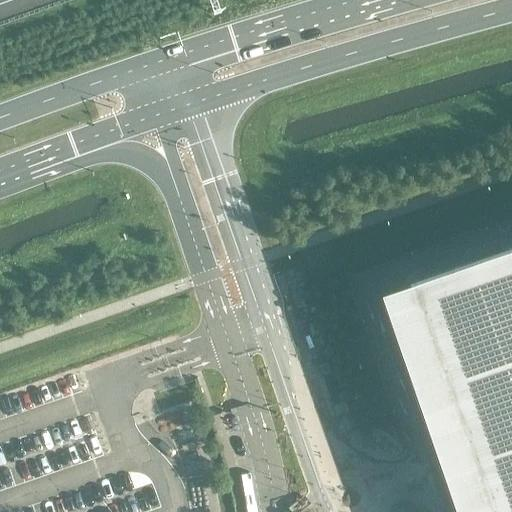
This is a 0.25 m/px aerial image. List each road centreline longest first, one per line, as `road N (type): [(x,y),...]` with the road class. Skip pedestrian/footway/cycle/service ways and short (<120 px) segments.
road 1 (unclassified): [(338,479),(302,419),(197,103)]
road 2 (unclassified): [(176,180),(262,441),(276,511)]
road 3 (tertiary): [(197,103),(511,12)]
road 4 (tertiary): [(370,0),(163,61)]
road 5 (tertiary): [(163,61),(0,120)]
